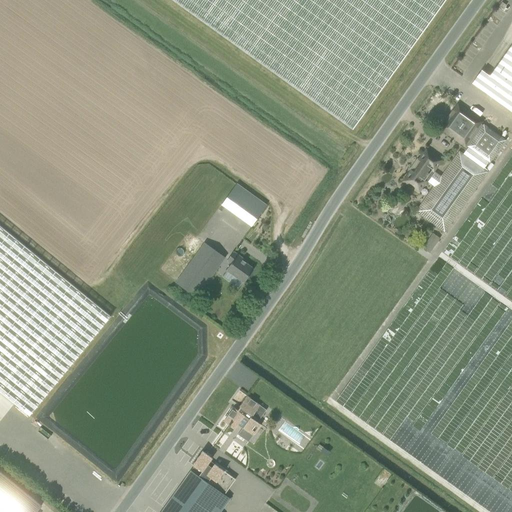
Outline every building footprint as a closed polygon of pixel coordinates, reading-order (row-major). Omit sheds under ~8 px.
[(172,0),(352,129),(445,0),(172,0)] [(511,43),(489,76),(481,70),(472,84),(511,112),(511,43)] [(468,145),(482,125),(479,124),(480,122),(471,115),(458,106),(441,128),(464,145),(465,143),(468,145)] [(482,124),(482,125),(468,145),(466,147),(468,148),(463,155),(459,151),(441,176),(433,170),(441,160),(434,155),(426,150),(403,181),(412,187),(418,192),(426,181),(433,186),(415,211),(444,233),(488,172),(484,169),(488,163),(489,163),(505,140),(482,124)] [(511,232),(506,232),(511,223),(511,198),(506,173),(453,253),(499,242),(503,261),(511,261),(511,268),(502,284),(483,272),(491,308),(496,308),(494,336),(511,348),(511,232)] [(236,184),(221,204),(251,225),(266,205),(236,184)] [(0,391),(30,415),(111,315),(0,225),(0,391)] [(434,234),(424,249),(429,253),(439,238),(434,234)] [(180,276),(175,282),(196,297),(225,257),(204,242),(180,276)] [(230,263),(225,270),(244,282),(254,269),(242,261),(244,259),(233,251),(226,261),(230,263)] [(233,407),(223,421),(228,424),(228,425),(229,426),(230,425),(234,429),(238,424),(253,435),(261,424),(257,422),(266,409),(260,405),(247,396),(239,406),(242,408),(239,411),(233,407)] [(430,468),(431,453),(417,465),(375,414),(304,408),(474,511),(511,511),(511,466),(491,483),(500,494),(482,493),(487,431),(463,470),(430,468)] [(191,470),(160,511),(211,511),(212,510),(214,511),(219,511),(230,498),(224,494),(235,479),(214,464),(211,468),(207,465),(212,458),(202,451),(192,465),(197,468),(194,472),(191,470)] [(0,471),(0,511),(35,511),(41,505),(0,471)]
